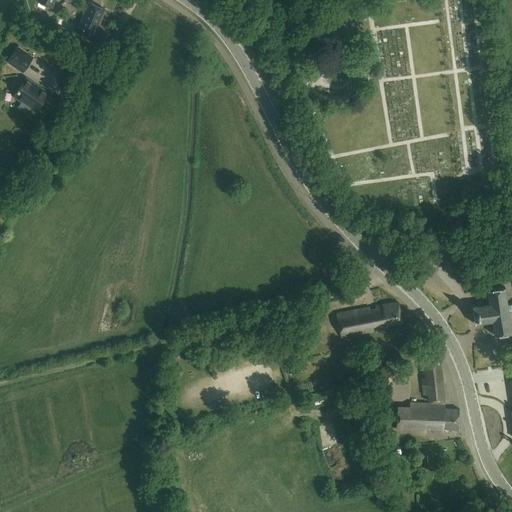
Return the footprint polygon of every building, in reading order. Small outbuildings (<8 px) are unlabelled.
[(89,2),(75,34),(74,35),(90,42),(105,9),(89,2)] [(325,38),(332,37),(330,24),(322,25),(325,38)] [(7,61),(22,71),(32,57),(17,47),(7,61)] [(36,110),(47,93),(26,79),(19,89),(18,88),(17,90),(17,91),(14,95),(36,110)] [(320,195),(325,191),(313,173),(308,177),(320,195)] [(511,304),(507,305),(505,287),(487,289),(489,303),(477,305),(475,305),(473,306),(472,306),(474,324),(476,324),(476,323),(478,323),(479,323),(492,321),(494,335),(511,332),(509,314),(511,313),(511,304)] [(337,314),(342,338),(387,328),(387,325),(401,321),(397,301),(379,305),(375,306),(375,308),(370,310),(369,307),(337,314)] [(423,357),(421,362),(422,373),(424,373),(425,377),(422,377),(424,393),(428,393),(429,402),(443,402),(438,356),(423,357)] [(399,364),(389,357),(374,379),(384,386),(399,364)] [(398,406),(396,429),(408,429),(408,431),(425,431),(425,428),(432,429),(431,433),(443,433),(443,428),(457,429),(459,409),(444,408),(444,404),(410,402),(410,406),(398,406)]
